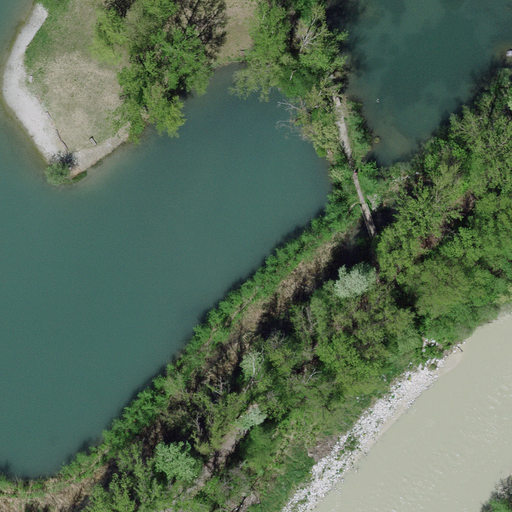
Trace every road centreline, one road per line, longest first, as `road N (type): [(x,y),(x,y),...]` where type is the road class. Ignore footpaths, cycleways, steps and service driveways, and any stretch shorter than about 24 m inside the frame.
road 1 (track): [(392,253),(295,373),(158,511)]
road 2 (track): [(511,141),(392,253)]
